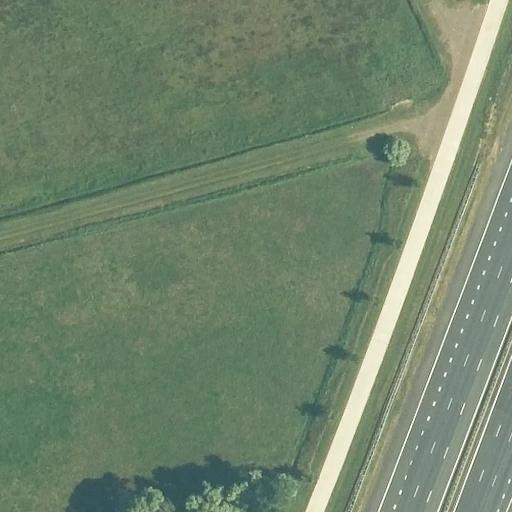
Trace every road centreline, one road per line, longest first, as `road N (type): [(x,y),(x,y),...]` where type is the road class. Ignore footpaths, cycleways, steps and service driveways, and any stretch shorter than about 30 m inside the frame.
road 1 (unclassified): [(313,511),(498,0)]
road 2 (track): [(0,236),(379,132),(419,127),(452,135)]
road 3 (motorway): [(511,247),(411,511)]
